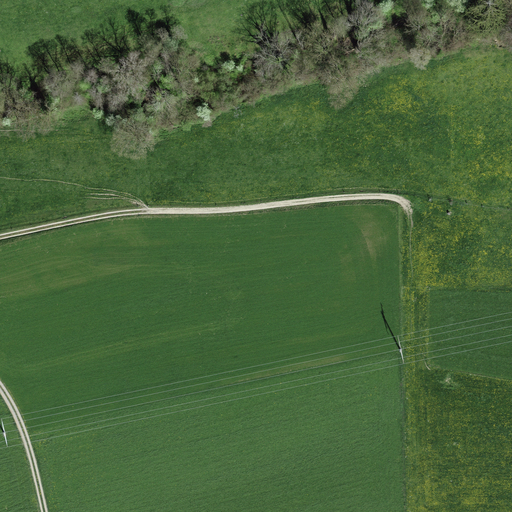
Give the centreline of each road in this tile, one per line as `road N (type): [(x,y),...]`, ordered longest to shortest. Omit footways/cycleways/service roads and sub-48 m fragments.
road 1 (track): [(0,237),(127,212),(388,197)]
road 2 (track): [(0,388),(24,436),(44,511)]
